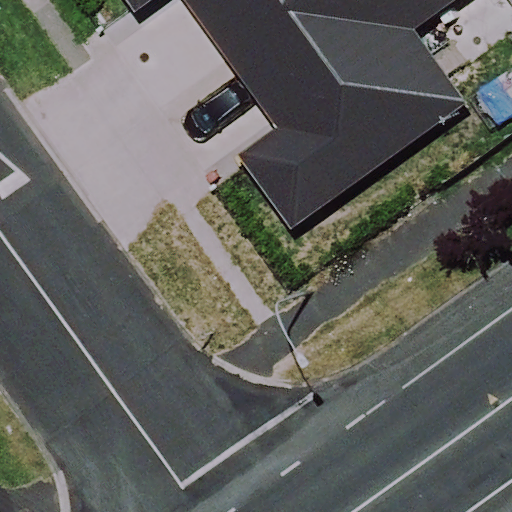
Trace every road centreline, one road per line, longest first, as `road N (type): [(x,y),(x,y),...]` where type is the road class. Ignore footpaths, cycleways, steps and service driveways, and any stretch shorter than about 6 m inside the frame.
road 1 (residential): [(199,511),(0,226)]
road 2 (tertiary): [(338,511),(511,387)]
